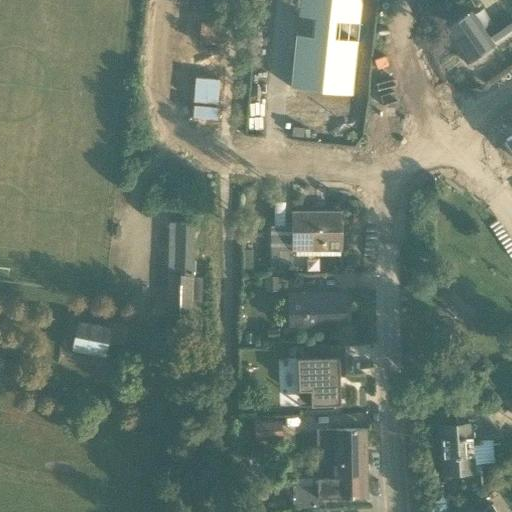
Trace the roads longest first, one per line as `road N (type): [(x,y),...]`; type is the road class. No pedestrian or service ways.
road 1 (unclassified): [(164,0),(158,72),(166,120),(179,136),(222,157),(392,181)]
road 2 (residential): [(396,511),(388,403),(392,181)]
road 3 (residential): [(399,0),(410,67),(454,131)]
